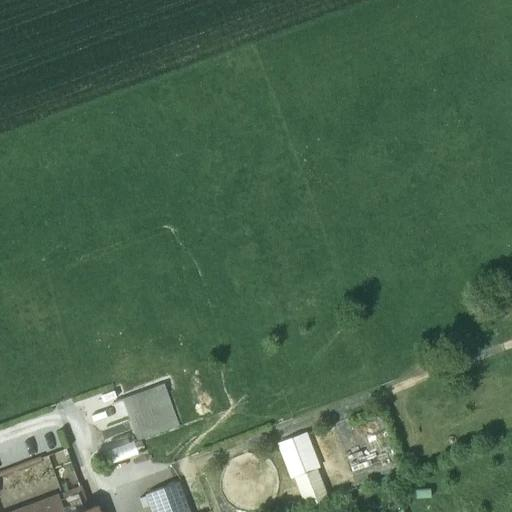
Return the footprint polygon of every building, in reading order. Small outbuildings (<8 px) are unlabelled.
[(122,401),(136,441),(178,427),(165,387),(122,401)] [(311,430),(281,441),(294,478),(324,467),(311,430)] [(62,449),(0,471),(0,484),(1,487),(28,477),(67,462),(62,449)] [(156,511),(186,511),(176,483),(149,493),(156,511)] [(62,511),(58,498),(17,511),(97,511),(96,507),(81,511),(62,511)]
